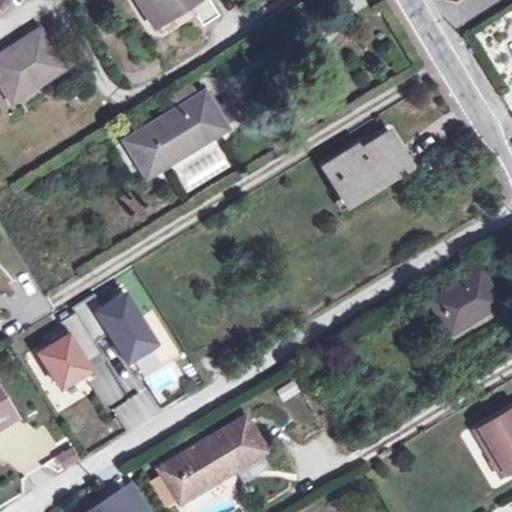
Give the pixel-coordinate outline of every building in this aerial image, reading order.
[(158,22),(144,0),(133,0),(150,27),(158,22)] [(144,0),(158,22),(185,5),(199,26),(217,16),(207,0),(144,0)] [(347,31),(346,0),(324,0),(325,32),(347,31)] [(0,54),(0,83),(11,101),(63,67),(39,30),(0,54)] [(165,99),(173,112),(199,96),(190,82),(165,99)] [(199,96),(173,112),(125,141),(144,173),(190,146),(192,148),(225,128),(224,126),(212,107),(204,93),(199,96)] [(229,97),(212,107),(224,126),(241,116),(229,97)] [(322,167),(342,200),(357,190),(360,195),(409,164),(389,131),(341,161),(339,157),(322,167)] [(430,300),(449,332),(498,303),(479,271),(430,300)] [(123,291),(101,305),(93,292),(70,306),(73,311),(92,341),(107,332),(127,364),(157,346),(123,291)] [(243,317),(254,338),(277,327),(266,306),(243,317)] [(73,311),(58,320),(63,329),(48,338),(50,342),(36,351),(59,387),(89,368),(85,362),(100,353),(92,341),(73,311)] [(138,376),(154,369),(148,356),(132,363),(138,376)] [(302,363),(312,380),(324,374),(314,356),(302,363)] [(93,371),(103,403),(120,397),(110,366),(93,371)] [(126,432),(161,411),(146,387),(112,408),(126,432)] [(0,396),(0,424),(13,417),(0,396)] [(511,467),(511,409),(472,433),(489,463),(494,460),(502,474),(511,467)] [(158,468),(161,473),(176,499),(178,502),(233,470),(265,450),(245,416),(213,435),(158,468)] [(163,507),(176,499),(161,473),(148,482),(163,507)] [(146,511),(130,484),(85,511),(146,511)]
